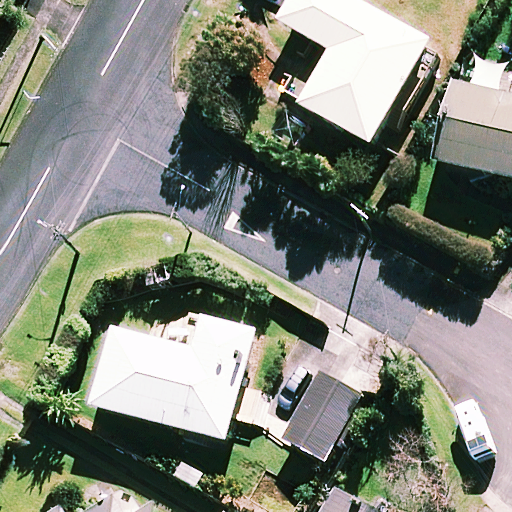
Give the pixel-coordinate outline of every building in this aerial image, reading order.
[(295,0),(279,29),(304,43),(277,92),(305,107),(302,114),(373,153),(431,48),(344,0),(295,0)] [(511,102),(453,88),(434,168),(511,186),(511,102)] [(257,339),(200,324),(197,338),(173,332),(169,347),(116,333),(95,414),(228,449),(257,339)] [(364,398),(318,376),(292,431),(338,453),(364,398)] [(140,511),(121,479),(65,511),(52,511),(48,505),(35,511),(140,511)] [(362,511),(336,497),(327,511),(362,511)]
